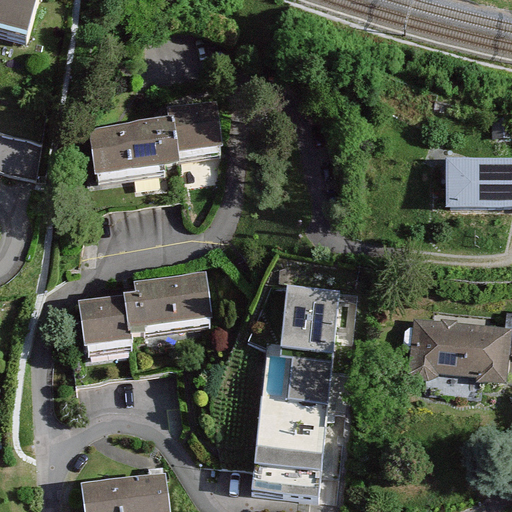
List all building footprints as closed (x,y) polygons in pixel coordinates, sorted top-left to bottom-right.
[(0,0),(0,41),(26,48),(38,0),(0,0)] [(171,135),(94,143),(98,183),(176,175),(175,161),(219,156),(215,114),(170,118),(171,135)] [(496,123),(497,140),(510,139),(510,122),(496,123)] [(511,175),(452,175),(452,221),(511,220),(511,175)] [(205,292),(140,301),(142,315),(83,324),(89,366),(146,358),(144,347),(212,337),(205,292)] [(272,354),(262,509),(314,511),(334,511),(349,301),(298,297),(294,356),(272,354)] [(511,341),(417,336),(414,392),(437,394),(438,383),(484,385),(484,399),(505,400),(507,375),(511,374),(511,341)] [(168,511),(166,488),(86,499),(88,511),(168,511)]
